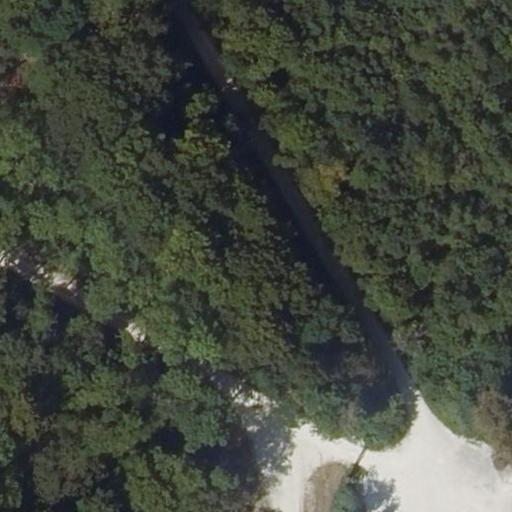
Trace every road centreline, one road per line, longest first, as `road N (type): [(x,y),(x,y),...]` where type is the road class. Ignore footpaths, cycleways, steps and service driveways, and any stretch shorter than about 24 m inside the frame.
road 1 (track): [(168,0),(437,457)]
road 2 (track): [(437,457),(333,455),(265,406),(0,260)]
